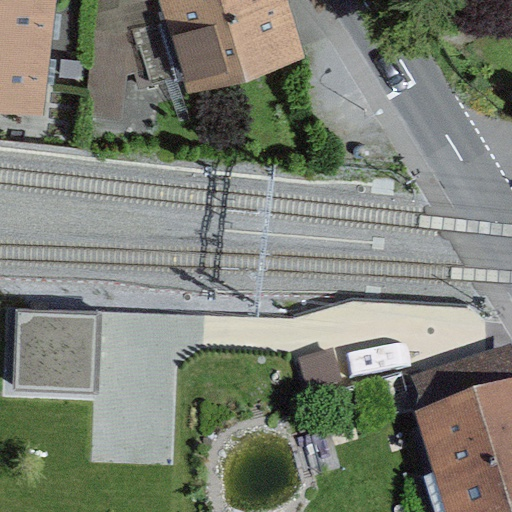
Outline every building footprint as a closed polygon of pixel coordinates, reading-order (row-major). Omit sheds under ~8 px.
[(55,19),(57,0),(0,0),(0,44),(51,51),(55,19)] [(99,0),(89,118),(123,120),(127,75),(135,75),(139,88),(183,79),(159,0),(99,0)] [(159,0),(183,79),(188,94),(305,59),(286,0),(159,0)] [(51,51),(0,44),(0,107),(44,112),(48,75),(51,51)] [(416,422),(444,511),(511,511),(511,350),(412,382),(424,420),(416,422)]
